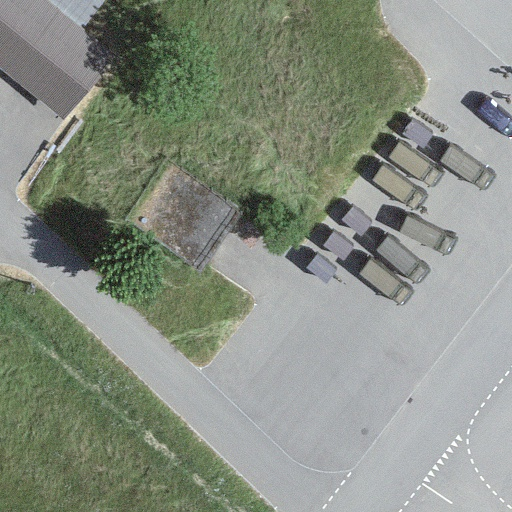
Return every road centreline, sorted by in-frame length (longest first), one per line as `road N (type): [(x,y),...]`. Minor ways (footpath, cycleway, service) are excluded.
road 1 (unclassified): [(325,511),(0,225)]
road 2 (unclassified): [(401,461),(511,315)]
